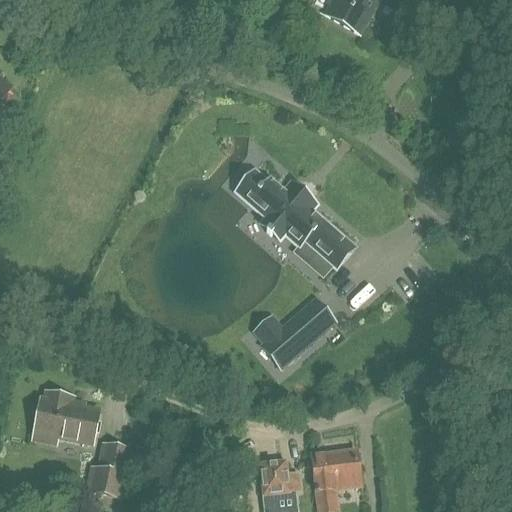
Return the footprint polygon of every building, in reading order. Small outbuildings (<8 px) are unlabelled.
[(358,36),(379,0),(336,0),(326,18),(358,36)] [(0,106),(10,90),(0,83),(0,106)] [(305,243),(334,269),(337,271),(354,251),(333,233),(330,237),(319,227),(322,224),(310,213),(316,207),(291,186),(284,195),(270,183),(267,186),(254,174),(237,194),(267,221),(261,227),(268,233),(266,235),(270,239),(272,237),(279,242),(284,236),(299,248),(300,249),(305,243)] [(284,330),(263,349),(261,350),(280,371),(335,324),(316,303),(284,330)] [(45,404),(40,404),(33,443),(56,447),(57,441),(92,448),(99,415),(70,409),(72,402),(46,397),(45,404)] [(98,471),(93,470),(89,495),(120,501),(129,451),(103,446),(98,471)] [(315,511),(337,511),(335,488),(359,485),(356,455),(310,460),(315,511)] [(285,464),(259,467),(263,499),(264,511),(299,511),(297,493),(300,493),(297,476),(287,477),(285,464)]
